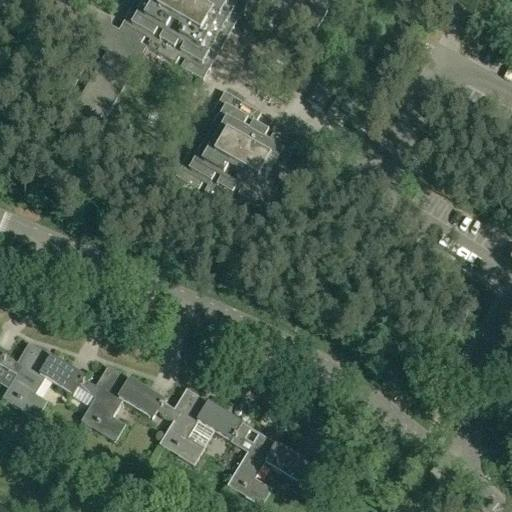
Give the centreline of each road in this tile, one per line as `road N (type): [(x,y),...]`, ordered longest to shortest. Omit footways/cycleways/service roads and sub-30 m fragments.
road 1 (tertiary): [(451,457),(307,356),(0,224)]
road 2 (unclassified): [(511,278),(380,200),(372,187),(448,65)]
road 3 (unclassified): [(451,457),(471,428),(483,370),(511,307)]
